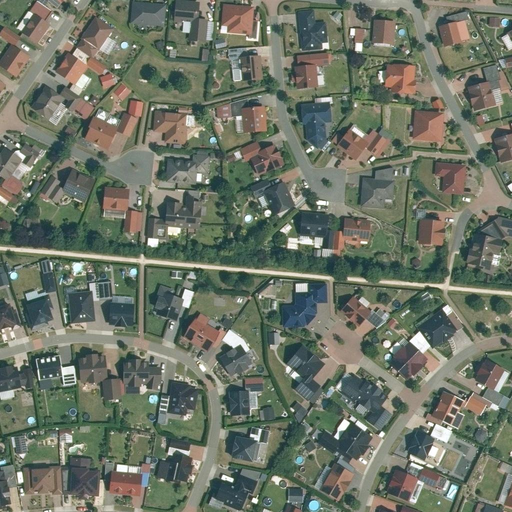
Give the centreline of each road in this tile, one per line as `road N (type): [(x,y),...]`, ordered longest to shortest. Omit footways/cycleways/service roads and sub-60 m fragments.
road 1 (residential): [(190,511),(216,432),(213,389),(183,358),(96,338),(0,355)]
road 2 (residential): [(511,204),(493,192),(403,3),(347,0)]
road 3 (residential): [(272,0),(283,114),(316,178)]
road 4 (residential): [(84,0),(2,119)]
road 5 (residential): [(2,119),(124,167)]
road 6 (residential): [(416,401),(374,468),(359,511)]
